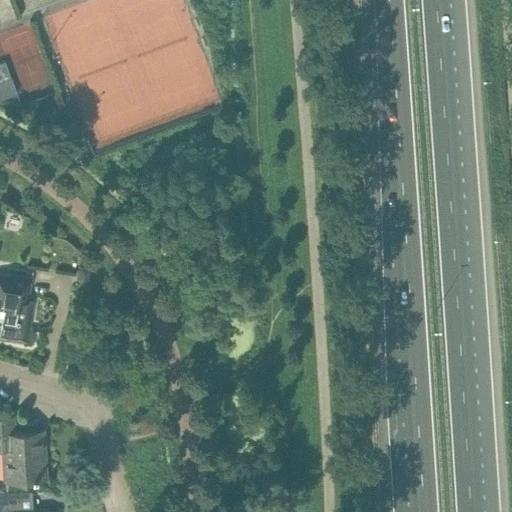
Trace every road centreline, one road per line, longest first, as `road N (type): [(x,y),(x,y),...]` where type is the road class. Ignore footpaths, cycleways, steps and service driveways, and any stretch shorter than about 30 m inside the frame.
road 1 (motorway): [(389,0),(423,511)]
road 2 (motorway): [(468,511),(435,0)]
road 3 (residential): [(0,371),(96,403),(123,511)]
